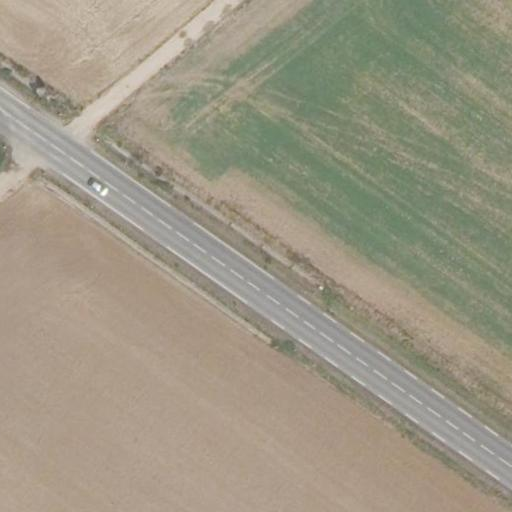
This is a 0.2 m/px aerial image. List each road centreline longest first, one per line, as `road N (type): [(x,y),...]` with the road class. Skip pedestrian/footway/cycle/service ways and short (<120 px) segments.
road 1 (primary): [(511,466),(0,108)]
road 2 (track): [(235,0),(0,192)]
